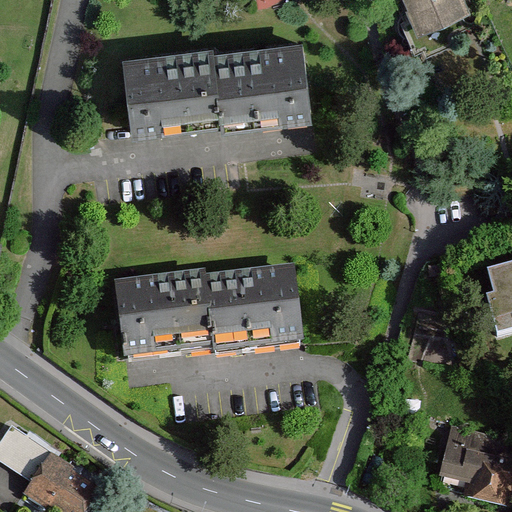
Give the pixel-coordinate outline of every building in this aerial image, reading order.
[(461,0),(398,0),(416,37),(467,14),(461,0)] [(306,114),(296,40),(203,52),(213,119),(214,126),(306,114)] [(203,46),(119,56),(128,129),(213,119),(203,52),(203,46)] [(481,302),(491,341),(511,335),(511,270),(484,278),(490,299),(481,302)] [(298,346),(288,271),(195,284),(206,358),(298,346)] [(195,278),(111,288),(120,361),(204,351),(195,284),(195,278)] [(26,488),(21,496),(43,511),(81,511),(96,492),(7,431),(0,441),(0,469),(10,476),(26,488)] [(445,431),(432,493),(498,507),(511,446),(445,431)]
